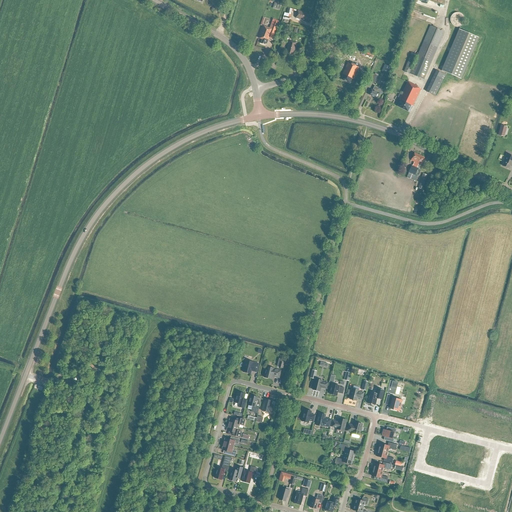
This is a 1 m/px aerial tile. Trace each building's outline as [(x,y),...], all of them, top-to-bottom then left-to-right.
[(427,13),(429,9),(417,3),(415,8),(427,13)] [(308,20),(309,15),(307,15),(307,13),(298,11),(296,18),(303,20),(303,19),(308,20)] [(457,27),(459,26),(461,25),(463,24),(464,22),(464,20),(464,17),(463,15),(461,14),(459,13),(457,12),(455,13),(453,14),(451,15),(450,17),(450,20),(450,22),(451,24),(453,25),(455,26),(457,27)] [(276,25),(277,21),(273,20),(273,22),(274,22),(273,24),(271,29),(263,26),(259,38),(262,39),(261,43),(265,45),(265,43),(266,44),(269,37),(271,31),(274,32),(276,25)] [(430,26),(417,55),(409,74),(423,80),(444,32),(430,26)] [(478,38),(459,29),(441,71),(461,79),(478,38)] [(294,52),(296,43),(289,41),(287,48),(288,48),(287,53),(292,54),(293,52),(294,52)] [(409,74),(417,55),(411,53),(404,71),(409,74)] [(355,78),(353,77),(358,67),(348,62),(342,75),(342,76),(341,79),(350,84),(352,79),(356,81),(357,79),(355,78)] [(435,96),(443,79),(445,75),(436,71),(426,91),(435,96)] [(412,106),(421,89),(417,87),(417,86),(408,81),(401,95),(399,94),(397,97),(399,98),(399,99),(400,100),(397,107),(408,112),(411,105),(412,106)] [(381,94),(384,90),(375,86),(373,90),(371,90),(369,95),(377,98),(379,93),(381,94)] [(419,164),(421,165),(424,158),(414,153),(411,160),(414,162),(412,166),(411,165),(408,172),(406,178),(415,182),(418,175),(419,175),(421,170),(418,169),(418,168),(417,168),(419,164)] [(511,165),(511,156),(506,154),(503,162),(504,162),(502,166),(509,168),(510,165),(511,165)] [(427,175),(423,174),(418,188),(423,190),(427,175)] [(257,372),(259,364),(253,362),(254,362),(246,360),(243,372),(251,374),(251,371),(257,372)] [(279,378),(281,371),(274,369),(274,368),(267,367),(264,377),(272,379),(272,376),(279,378)] [(326,389),(328,383),(322,381),(315,379),(313,390),(320,391),(321,387),(326,389)] [(387,392),(395,394),(398,383),(390,381),(387,392)] [(343,394),(344,388),(339,386),(332,384),(329,393),(327,393),(332,394),(337,396),(338,393),(343,394)] [(381,400),(384,390),(377,388),(376,393),(370,392),(367,403),(375,405),(377,399),(381,400)] [(362,399),(364,393),(359,392),(359,390),(352,389),(349,399),(357,401),(357,397),(362,399)] [(241,393),(240,392),(239,392),(238,392),(237,393),(236,395),(237,395),(235,403),(239,404),(238,407),(244,408),(246,402),(243,401),(245,394),(241,393)] [(402,412),(399,411),(402,400),(394,398),(394,396),(388,394),(385,404),(390,405),(389,408),(393,409),(393,410),(402,412)] [(258,412),(260,405),(256,404),(258,397),(251,395),(248,405),(252,406),(251,410),(258,412)] [(272,412),(273,405),(271,405),(272,401),(265,399),(262,411),(269,413),(269,412),(272,412)] [(433,406),(429,419),(438,422),(439,417),(445,419),(447,412),(441,410),(441,408),(433,406)] [(313,422),(315,415),(311,414),(311,411),(305,410),(302,421),(309,423),(309,421),(313,422)] [(329,427),(331,419),(325,418),(326,415),(319,413),(316,425),(323,427),(323,426),(329,427)] [(229,425),(239,427),(239,424),(243,425),(245,420),(236,417),(235,420),(230,419),(229,422),(229,425)] [(455,417),(453,428),(459,429),(461,419),(455,417)] [(344,431),(346,420),(339,418),(338,422),(333,421),(331,427),(337,428),(337,429),(344,431)] [(472,425),(471,432),(479,434),(479,431),(481,431),(481,428),(480,427),(481,424),(477,422),(477,419),(471,418),(469,425),(472,425)] [(493,421),(491,428),(495,429),(493,436),(501,438),(501,434),(503,435),(503,431),(502,431),(503,428),(499,426),(499,423),(493,421)] [(361,428),(362,424),(355,422),(354,425),(349,424),(347,431),(352,432),(352,433),(360,435),(361,431),(362,428),(361,428)] [(238,430),(239,427),(229,425),(228,428),(227,427),(226,430),(232,432),(231,435),(240,437),(242,431),(238,430)] [(395,433),(396,429),(387,427),(386,430),(383,429),(381,436),(384,437),(384,440),(393,442),(394,439),(392,438),(394,433),(395,433)] [(223,444),(233,447),(234,443),(238,444),(239,439),(231,437),(230,440),(225,438),(223,444)] [(378,450),(388,452),(388,449),(390,449),(395,450),(397,444),(388,442),(387,446),(379,443),(379,446),(378,450)] [(232,450),(233,447),(223,444),(222,450),(227,451),(226,454),(235,456),(236,451),(232,450)] [(344,455),(354,458),(355,454),(354,454),(355,452),(347,450),(348,446),(342,444),(341,450),(344,451),(344,452),(344,455)] [(387,455),(388,452),(378,450),(376,453),(377,454),(376,456),(384,458),(383,461),(392,463),(393,458),(388,456),(387,455)] [(353,462),(354,458),(344,455),(343,458),(342,459),(336,458),(335,463),(343,466),(343,465),(344,462),(352,464),(352,462),(353,462)] [(227,472),(230,463),(231,457),(225,456),(221,468),(217,467),(215,478),(222,480),(224,471),(227,472)] [(372,469),(382,472),(383,469),(385,468),(390,469),(390,470),(392,464),(383,462),(382,465),(374,463),(374,465),(373,465),(372,469)] [(510,465),(502,463),(499,476),(503,477),(503,480),(501,480),(500,484),(510,487),(511,483),(510,482),(511,479),(507,478),(510,465)] [(240,478),(243,468),(238,466),(236,470),(231,469),(230,473),(231,473),(229,480),(235,481),(237,477),(240,478)] [(255,475),(257,468),(251,466),(249,472),(245,471),(242,481),(249,483),(252,474),(255,475)] [(382,475),(382,472),(372,469),(371,473),(372,473),(371,475),(379,477),(378,481),(387,483),(388,477),(382,476),(382,475)] [(286,478),(291,479),(293,474),(282,471),(279,479),(285,481),(286,478)] [(414,480),(412,487),(415,488),(416,485),(422,486),(424,477),(418,475),(417,481),(414,480)] [(422,486),(421,489),(423,490),(424,487),(427,487),(430,478),(424,477),(422,486)] [(309,488),(311,481),(305,479),(303,486),(309,488)] [(435,480),(432,492),(434,492),(435,489),(438,490),(440,481),(435,480)] [(440,481),(438,490),(444,492),(444,493),(447,494),(449,487),(446,487),(447,483),(440,481)] [(452,488),(450,495),(453,496),(453,494),(459,496),(461,487),(456,485),(455,489),(452,488)] [(289,490),(290,488),(286,487),(286,489),(282,488),(280,495),(279,499),(286,501),(287,497),(289,490)] [(461,487),(459,496),(465,497),(464,499),(467,500),(469,493),(466,492),(467,488),(461,487)] [(306,496),(308,489),(303,488),(301,493),(296,492),(293,503),(300,505),(303,495),(306,496)] [(471,493),(469,500),(472,501),(473,499),(478,501),(481,492),(475,490),(474,494),(471,493)] [(481,492),(478,501),(484,502),(484,504),(487,505),(488,498),(485,497),(486,493),(481,492)] [(321,503),(323,496),(317,495),(316,499),(313,498),(310,507),(316,509),(318,502),(321,503)] [(491,509),(494,509),(494,506),(499,508),(502,497),(494,495),(491,509)] [(337,506),(339,500),(339,498),(334,497),(332,503),(327,501),(325,510),(331,511),(332,511),(334,506),(337,506)] [(354,504),(363,507),(364,504),(367,505),(368,499),(362,497),(362,500),(356,499),(354,504)]
